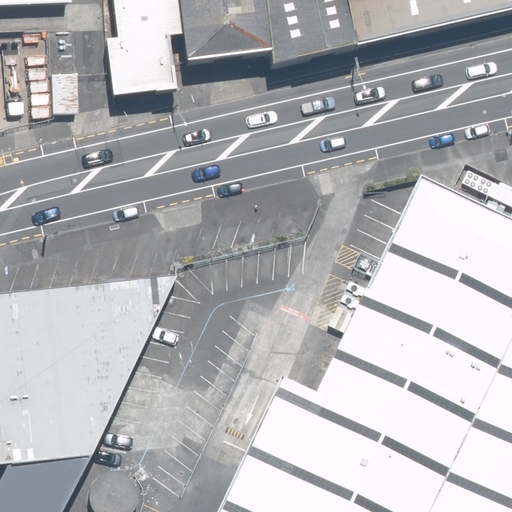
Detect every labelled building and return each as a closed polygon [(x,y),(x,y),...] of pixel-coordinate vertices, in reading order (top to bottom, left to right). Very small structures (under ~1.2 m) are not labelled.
[(0,0),(0,18),(78,14),(77,0),(0,0)] [(109,0),(116,115),(177,113),(180,49),(174,0),(109,0)] [(180,0),(189,81),(267,72),(258,0),(180,0)] [(270,0),(286,76),(358,62),(345,0),(270,0)] [(511,0),(345,0),(358,62),(511,29),(511,0)] [(83,84),(54,84),(55,122),(83,122),(83,84)] [(511,511),(511,225),(443,194),(346,404),(309,387),(250,511),(511,511)] [(0,302),(0,468),(114,458),(194,287),(0,302)] [(4,511),(82,511),(110,461),(26,471),(4,511)]
